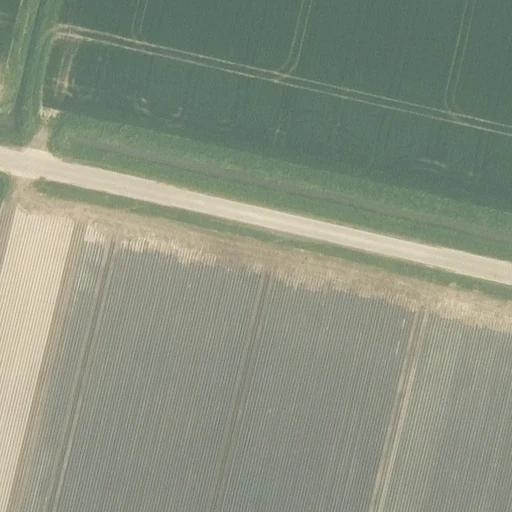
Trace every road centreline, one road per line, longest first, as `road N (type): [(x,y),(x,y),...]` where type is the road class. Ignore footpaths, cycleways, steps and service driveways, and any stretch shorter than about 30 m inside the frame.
road 1 (unclassified): [(511,276),(0,159)]
road 2 (track): [(27,165),(0,286)]
